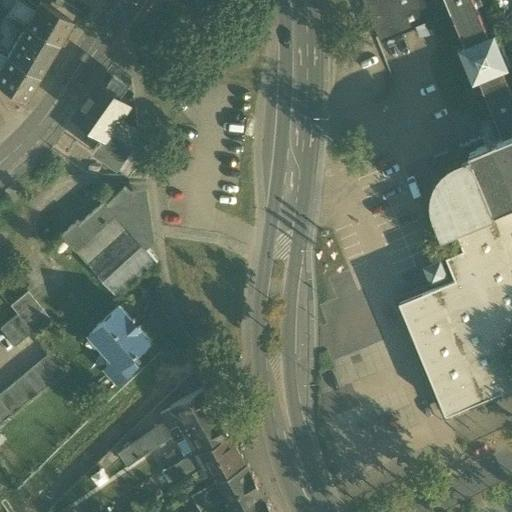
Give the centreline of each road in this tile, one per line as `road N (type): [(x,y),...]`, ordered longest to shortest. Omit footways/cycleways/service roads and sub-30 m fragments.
road 1 (tertiary): [(299,0),(300,96),(274,320),(275,382),(315,511)]
road 2 (tertiary): [(0,164),(128,0)]
